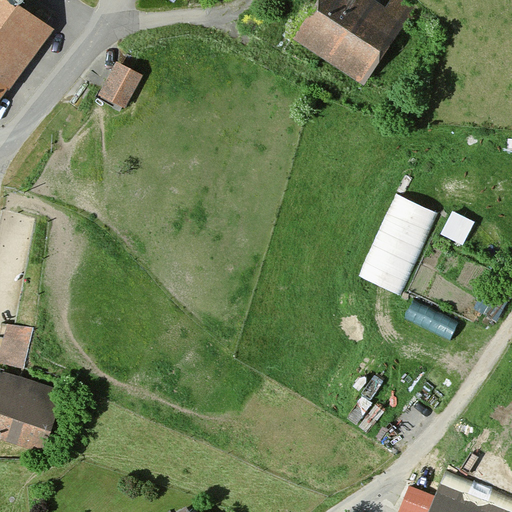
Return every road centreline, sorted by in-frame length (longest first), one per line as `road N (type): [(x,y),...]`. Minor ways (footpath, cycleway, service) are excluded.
road 1 (track): [(100,23),(180,16),(223,24),(317,85),(377,108),(511,124)]
road 2 (unclassified): [(511,324),(442,416),(335,511)]
road 3 (unclassified): [(0,139),(113,0)]
